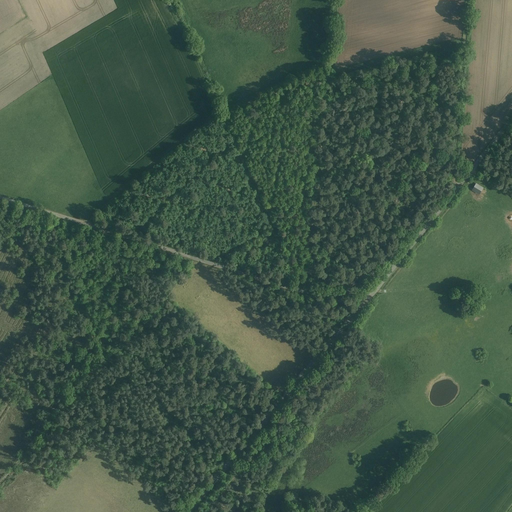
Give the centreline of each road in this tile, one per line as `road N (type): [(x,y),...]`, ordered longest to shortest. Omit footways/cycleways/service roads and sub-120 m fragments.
road 1 (unclassified): [(0,194),(281,286),(366,298)]
road 2 (unclassified): [(187,511),(366,298)]
road 3 (unclassified): [(366,298),(511,118)]
road 4 (track): [(457,185),(473,0)]
road 5 (track): [(80,219),(221,117)]
road 6 (track): [(511,284),(374,289)]
